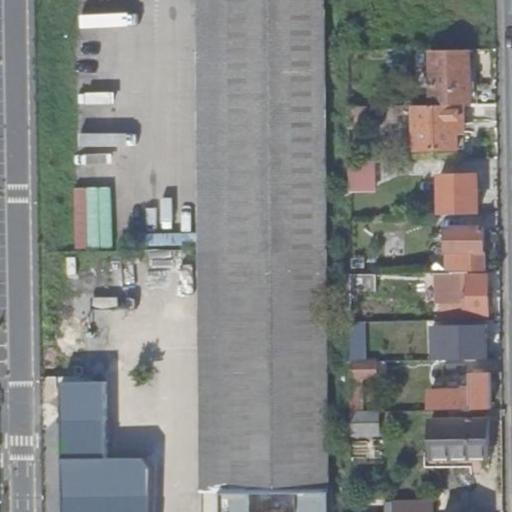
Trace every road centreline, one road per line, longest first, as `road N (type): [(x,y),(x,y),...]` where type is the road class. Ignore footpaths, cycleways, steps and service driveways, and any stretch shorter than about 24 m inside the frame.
road 1 (residential): [(16,0),(23,511)]
road 2 (unknown): [(170,499),(172,354),(143,331),(124,330),(106,350),(104,392),(124,431)]
